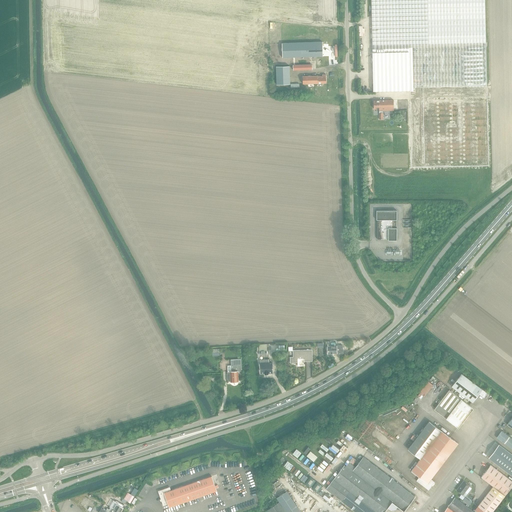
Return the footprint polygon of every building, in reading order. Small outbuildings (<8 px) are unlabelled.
[(370,0),(372,48),(372,53),(409,52),(410,90),(410,100),(411,129),(412,168),(488,166),(487,100),(487,98),(484,0),(370,0)] [(282,43),(282,57),(322,56),(322,42),(282,43)] [(409,52),(372,53),(372,64),(373,91),(403,91),(410,90),(409,52)] [(276,66),(276,85),(290,84),(289,66),(276,66)] [(302,84),(326,83),(326,75),(321,75),(321,76),(317,77),(317,76),(302,76),(302,84)] [(381,111),(403,111),(403,100),(373,101),(373,110),(379,110),(379,120),(383,120),(383,113),(381,113),(381,111)] [(397,211),(376,210),(376,220),(377,220),(377,239),(388,239),(388,240),(397,240),(396,228),(396,220),(397,220),(397,211)] [(267,350),(266,344),(259,344),(259,350),(260,354),(267,354),(267,350)] [(340,345),(336,345),(336,344),(331,344),(331,346),(327,346),(328,353),(337,353),(337,352),(340,352),(340,345)] [(299,365),(304,365),(304,361),(312,360),(312,350),(294,350),(294,357),(290,357),(290,362),(299,362),(299,365)] [(273,361),(269,362),(269,358),(260,359),(261,373),(273,372),(273,361)] [(228,372),(227,372),(227,381),(239,381),(239,380),(238,370),(242,370),(242,364),(241,359),(231,360),(231,365),(227,366),(228,372)] [(482,388),(481,389),(461,373),(451,386),(472,402),(479,393),(483,396),(487,392),(487,393),(482,388)] [(434,409),(458,427),(473,408),(449,390),(434,409)] [(416,481),(428,490),(434,482),(431,479),(458,443),(429,421),(408,449),(420,459),(411,471),(419,477),(416,481)] [(511,449),(511,439),(501,431),(496,437),(511,449)] [(511,454),(498,444),(488,457),(511,475),(511,454)] [(404,511),(415,496),(363,456),(352,471),(344,464),(326,488),(356,511),(383,511),(387,507),(391,510),(395,509),(398,506),(404,511)] [(481,477),(493,486),(505,495),(511,485),(511,481),(490,465),(481,477)] [(159,480),(157,473),(151,476),(153,482),(159,480)] [(217,485),(215,486),(211,476),(171,490),(169,487),(158,491),(161,499),(162,499),(162,501),(161,501),(163,506),(168,504),(169,507),(216,491),(216,488),(218,487),(217,485)] [(274,487),(282,483),(281,481),(284,480),(283,478),(272,483),(274,487)] [(459,497),(462,500),(466,495),(463,493),(469,485),(463,481),(456,490),(461,494),(459,497)] [(477,511),(492,511),(505,495),(493,486),(474,510),(477,511)] [(279,502),(285,511),(299,511),(300,511),(286,491),(276,497),(279,502)] [(124,499),(130,503),(134,497),(127,493),(124,499)] [(448,506),(455,511),(474,511),(455,497),(448,506)] [(110,499),(106,505),(110,507),(119,511),(120,511),(123,507),(122,507),(124,505),(116,500),(115,501),(110,499)] [(285,511),(279,502),(267,509),(269,511),(285,511)]
